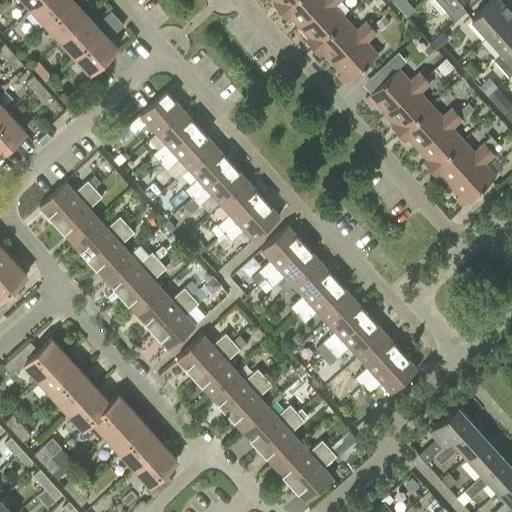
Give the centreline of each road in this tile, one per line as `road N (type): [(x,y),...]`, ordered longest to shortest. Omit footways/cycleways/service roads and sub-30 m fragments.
road 1 (residential): [(399,312),(159,56)]
road 2 (residential): [(465,245),(241,0)]
road 3 (residential): [(207,453),(59,300)]
road 4 (residential): [(7,195),(159,56)]
